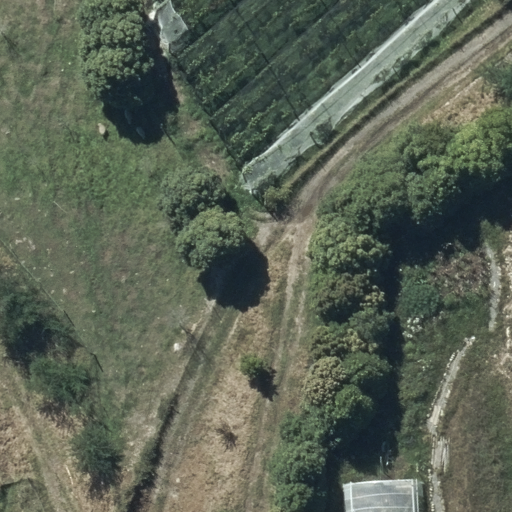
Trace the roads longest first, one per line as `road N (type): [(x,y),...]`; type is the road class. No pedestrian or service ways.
road 1 (track): [(511,22),(420,93),(282,220),(222,326),(147,511)]
road 2 (track): [(325,181),(260,511)]
road 3 (track): [(61,511),(0,361)]
